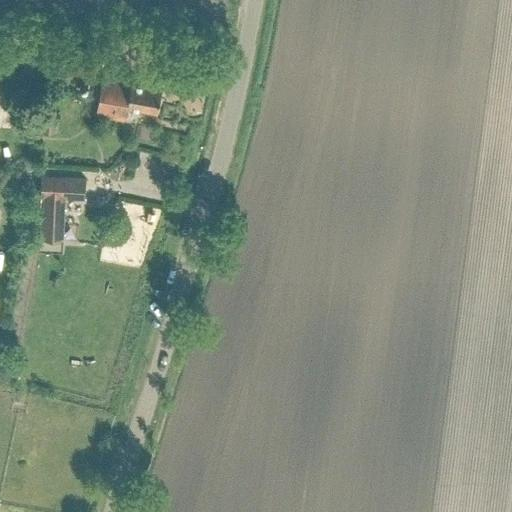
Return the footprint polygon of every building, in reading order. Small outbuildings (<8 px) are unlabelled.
[(25,43),(21,73),(26,73),(22,97),(60,103),(64,79),(89,82),(93,52),(25,43)] [(147,84),(101,75),(94,113),(123,119),(126,106),(156,112),(161,82),(147,80),(147,84)] [(84,177),(41,175),(40,196),(43,196),(41,237),(62,238),(64,197),(84,198),(84,177)] [(7,220),(25,224),(30,202),(11,198),(7,220)] [(0,333),(0,345),(10,341),(5,331),(0,333)]
